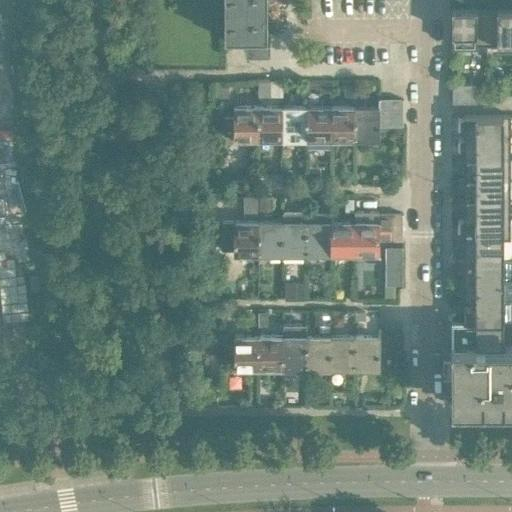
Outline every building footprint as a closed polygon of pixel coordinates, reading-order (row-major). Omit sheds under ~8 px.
[(245,47),(262,47),(262,42),(267,42),(267,34),(267,0),(224,0),(225,35),(245,35),(245,47)] [(486,44),(486,12),(477,12),(477,7),(452,7),(452,44),(486,44)] [(511,44),(511,7),(497,7),(497,12),(486,12),(486,44),(511,44)] [(270,96),(270,80),(258,80),(258,84),(258,96),(270,96)] [(298,96),(307,96),(307,84),(298,84),(298,96)] [(391,98),(379,98),(378,98),(378,105),(379,105),(379,124),(391,124),(391,98)] [(403,98),(391,98),(391,124),(403,124),(403,98)] [(258,137),(258,105),(234,105),(234,116),(224,116),(224,134),(234,134),(234,137),(258,137)] [(283,105),(258,105),(258,137),(283,137),(283,105)] [(307,105),(283,105),(283,137),(307,137),(307,105)] [(331,105),(307,105),(307,137),(331,137),(331,105)] [(355,105),(331,105),(331,137),(355,137),(355,105)] [(378,105),(355,105),(355,137),(379,137),(379,124),(379,105),(378,105)] [(510,136),(510,114),(463,114),(463,116),(458,116),(458,126),(463,126),(463,135),(510,136)] [(510,156),(510,136),(463,135),(463,136),(458,136),(458,146),(463,146),(463,156),(510,156)] [(510,176),(510,156),(463,156),(463,176),(510,176)] [(259,186),(282,185),(282,173),(279,173),(279,177),(259,178),(259,186)] [(510,197),(510,176),(463,176),(463,177),(458,177),(458,187),(463,187),(463,197),(510,197)] [(258,196),(245,196),(245,214),(258,214),(258,196)] [(307,196),(296,196),(296,206),(307,206),(307,196)] [(259,197),(259,214),(272,214),(272,197),(259,197)] [(510,217),(510,197),(463,197),(463,217),(510,217)] [(379,239),(379,220),(378,220),(378,213),(378,210),(355,210),(355,220),(354,252),(379,252),(379,239)] [(391,213),(378,213),(378,220),(379,220),(379,239),(391,239),(391,213)] [(403,213),(391,213),(391,239),(403,239),(403,213)] [(510,238),(510,217),(463,217),(463,218),(458,218),(458,228),(463,228),(463,238),(503,238),(510,238)] [(234,220),(226,220),(226,239),(234,239),(234,252),(258,252),(258,220),(234,220)] [(283,220),(258,220),(258,252),(283,252),(283,220)] [(307,220),(283,220),(283,252),(307,252),(307,220)] [(331,220),(307,220),(307,252),(330,252),(331,220)] [(355,220),(331,220),(330,252),(354,252),(355,220)] [(503,258),(503,238),(463,238),(463,258),(503,258)] [(386,245),(386,259),(403,259),(403,245),(386,245)] [(503,278),(503,258),(463,258),(458,258),(458,269),(463,269),(463,278),(503,278)] [(38,276),(29,277),(31,291),(40,290),(38,276)] [(503,299),(503,278),(463,278),(463,279),(458,279),(458,289),(463,289),(463,299),(503,299)] [(284,281),(284,298),(294,298),(294,281),(284,281)] [(503,320),(503,299),(463,299),(463,318),(463,320),(503,320)] [(511,349),(503,349),(503,320),(463,320),(463,318),(451,318),(451,405),(511,404),(511,349)] [(391,327),(378,327),(378,334),(379,353),(391,353),(391,327)] [(403,327),(391,327),(391,353),(403,353),(403,327)] [(234,366),(258,366),(258,334),(234,334),(234,366)] [(282,334),(258,334),(258,366),(282,366),(282,334)] [(306,334),(282,334),(282,366),(306,366),(306,334)] [(330,334),(306,334),(306,366),(330,366),(330,334)] [(354,334),(330,334),(330,366),(354,366),(354,334)] [(378,334),(354,334),(354,366),(379,366),(379,353),(378,334)]
